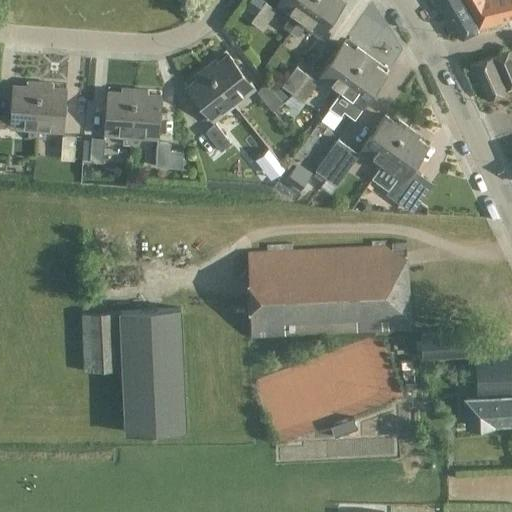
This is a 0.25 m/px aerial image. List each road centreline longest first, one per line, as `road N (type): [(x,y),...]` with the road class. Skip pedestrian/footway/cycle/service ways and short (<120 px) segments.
road 1 (residential): [(0,33),(14,43),(174,46),(207,27),(225,0)]
road 2 (tertiary): [(511,220),(434,63)]
